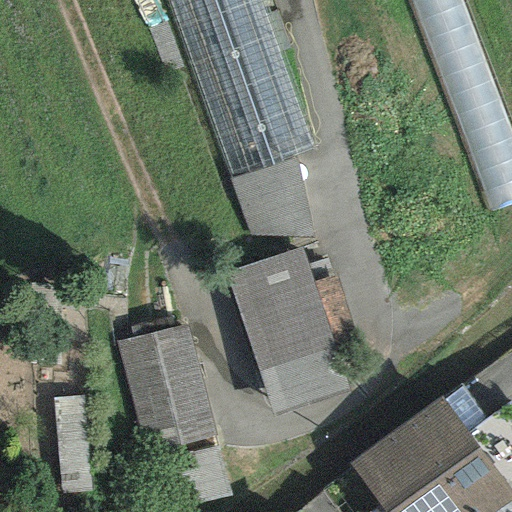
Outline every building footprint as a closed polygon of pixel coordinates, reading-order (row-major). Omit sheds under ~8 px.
[(257,0),(164,0),(227,179),(293,156),(311,149),(257,0)] [(309,226),(293,156),(227,179),(252,248),(309,226)] [(300,248),(224,271),(269,417),(348,393),(333,346),(354,340),(335,275),(311,283),(300,248)] [(188,325),(114,341),(140,455),(213,438),(188,325)] [(82,397),(52,400),(60,495),(90,493),(82,397)] [(440,397),(347,463),(382,511),(495,511),(511,500),(511,494),(511,493),(511,406),(509,402),(465,431),(440,397)]
